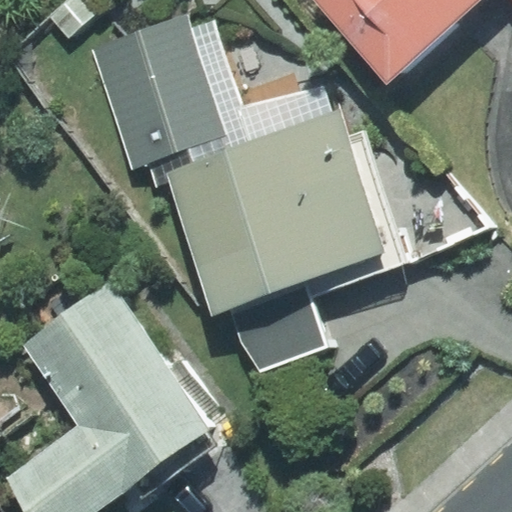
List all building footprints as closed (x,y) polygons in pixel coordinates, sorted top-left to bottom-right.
[(78,39),(110,12),(99,0),(81,0),(61,18),(78,39)] [(511,0),(337,0),(422,90),(511,5),(511,0)] [(94,50),(145,175),(240,137),(190,12),(94,50)] [(362,111),(186,173),(239,322),(247,319),(257,347),(281,376),(349,352),(327,294),(416,262),(362,111)] [(246,439),(126,287),(42,355),(102,433),(32,490),(49,511),(146,511),(158,503),(162,507),(246,439)]
